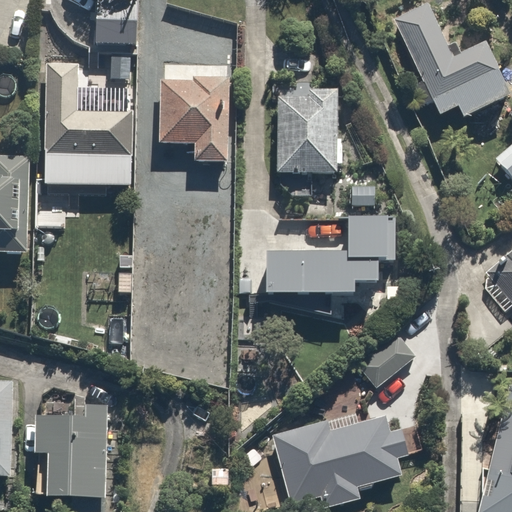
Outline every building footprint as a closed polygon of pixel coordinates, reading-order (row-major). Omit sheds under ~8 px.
[(157,43),(159,3),(109,0),(106,52),(105,68),(132,70),(134,42),(157,43)] [(452,119),(501,99),(477,40),(446,52),(426,3),(387,18),(426,116),(447,108),(452,119)] [(82,111),(85,65),(41,62),(35,169),(69,171),(69,160),(114,163),(117,113),(82,111)] [(184,171),(229,172),(231,119),(218,119),(220,79),(153,77),(151,138),(185,140),(184,171)] [(336,134),(337,85),(271,83),(268,171),(346,174),(347,134),(336,134)] [(20,214),(7,214),(9,186),(30,187),(32,163),(0,160),(0,253),(17,254),(20,214)] [(386,263),(389,222),(335,219),(332,255),(253,250),(250,294),(340,300),(341,284),(367,286),(368,262),(386,263)] [(511,249),(474,280),(511,326),(511,249)] [(421,357),(401,331),(355,367),(375,393),(421,357)] [(14,381),(0,379),(0,476),(7,477),(14,381)] [(511,511),(511,399),(510,399),(510,389),(463,389),(463,511),(511,511)] [(112,405),(39,396),(32,455),(42,456),(37,493),(101,501),(112,405)] [(260,437),(277,509),(307,503),(309,511),(352,501),(350,493),(375,487),(361,424),(324,432),(322,423),(260,437)]
